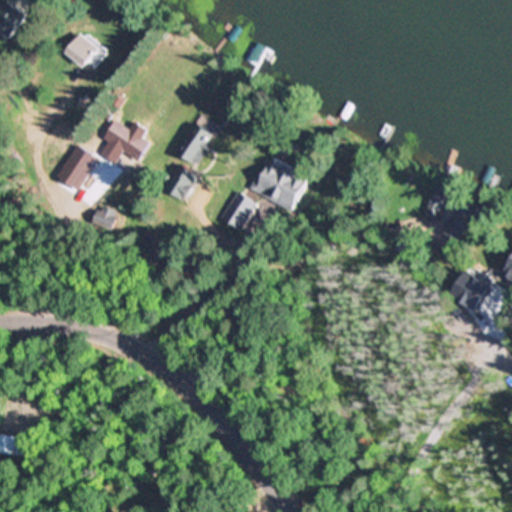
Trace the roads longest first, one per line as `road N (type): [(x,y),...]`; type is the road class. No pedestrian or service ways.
road 1 (tertiary): [(0,322),(86,327),(161,363),(202,391),(297,511)]
road 2 (residential): [(161,363),(280,237),(336,208),(392,193)]
road 3 (residential): [(388,508),(423,362),(471,243)]
road 4 (residential): [(384,511),(449,408),(506,349)]
